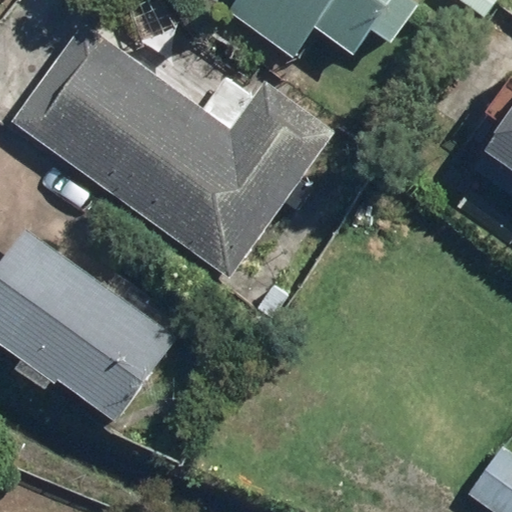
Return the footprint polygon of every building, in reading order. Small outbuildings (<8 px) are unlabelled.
[(235,0),(230,7),(297,55),(318,26),(360,57),(380,29),(399,43),(427,4),(421,0),(235,0)] [(235,126),(90,22),(20,121),(235,274),(340,129),(269,79),(235,126)] [(511,126),(473,183),(511,209),(511,126)] [(184,335),(31,226),(0,269),(0,334),(122,421),(184,335)] [(511,511),(511,447),(508,445),(473,493),(499,511),(511,511)]
